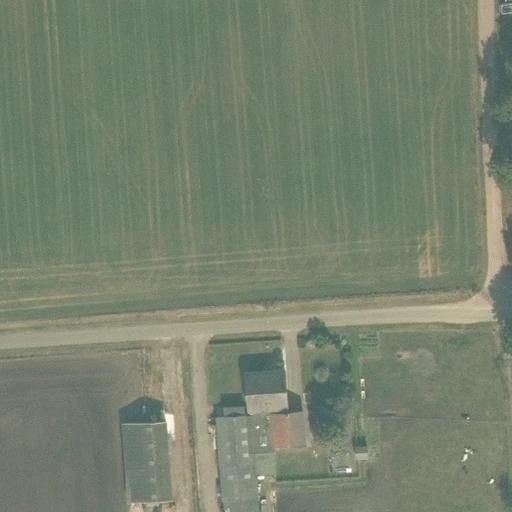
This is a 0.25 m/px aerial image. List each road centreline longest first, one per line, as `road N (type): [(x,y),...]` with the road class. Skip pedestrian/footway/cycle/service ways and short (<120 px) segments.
road 1 (unclassified): [(511,313),(0,343)]
road 2 (track): [(485,0),(511,328)]
